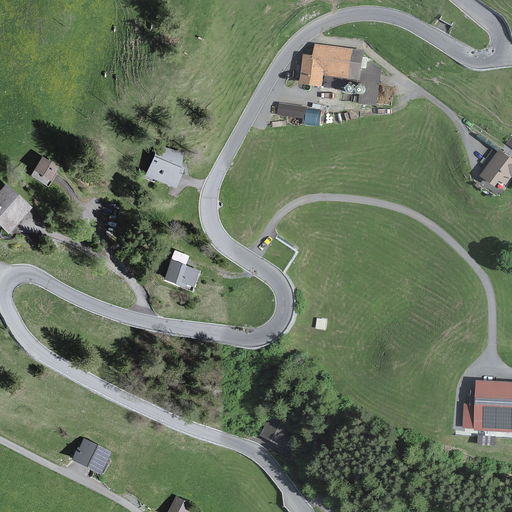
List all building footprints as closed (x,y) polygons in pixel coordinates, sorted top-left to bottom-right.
[(365,51),(315,44),(314,55),(304,54),(302,83),(325,85),(326,74),(361,79),(365,51)] [(306,107),(279,104),(277,116),(305,119),(306,107)] [(186,153),(156,144),(146,175),(176,185),(186,153)] [(505,189),(511,177),(511,160),(498,151),(483,176),(505,189)] [(58,165),(42,156),(33,172),(50,180),(58,165)] [(8,184),(0,192),(0,225),(8,233),(32,207),(8,184)] [(190,268),(173,261),(166,280),(183,286),(190,268)] [(326,319),(316,318),(315,329),(325,330),(326,319)] [(511,384),(484,384),(484,406),(471,406),(471,434),(501,439),(511,439),(511,384)] [(270,412),(257,435),(284,450),(297,427),(270,412)] [(106,452),(84,441),(79,451),(71,447),(65,459),(95,474),(106,452)] [(164,511),(188,511),(186,511),(190,503),(173,495),(164,511)]
